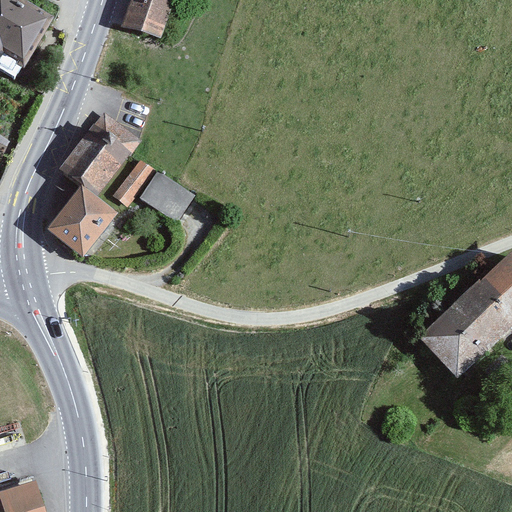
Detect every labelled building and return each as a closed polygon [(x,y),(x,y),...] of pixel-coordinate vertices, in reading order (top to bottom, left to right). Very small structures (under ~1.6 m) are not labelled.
[(164,0),(125,0),(117,26),(152,37),(164,0)] [(34,20),(0,1),(0,62),(8,67),(34,20)] [(119,157),(83,133),(53,178),(66,186),(90,202),(119,157)] [(129,204),(154,166),(138,156),(114,195),(129,204)] [(190,196),(151,171),(134,198),(173,223),(190,196)] [(90,202),(66,186),(35,231),(74,257),(105,213),(90,202)] [(479,284),(419,342),(458,383),(511,332),(511,256),(481,286),(479,284)] [(40,511),(29,480),(0,490),(0,511),(40,511)]
